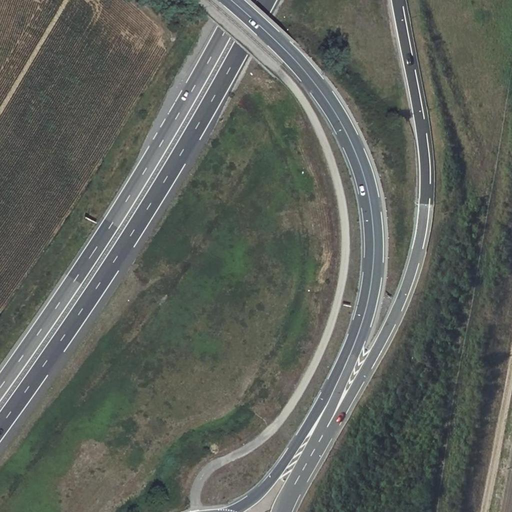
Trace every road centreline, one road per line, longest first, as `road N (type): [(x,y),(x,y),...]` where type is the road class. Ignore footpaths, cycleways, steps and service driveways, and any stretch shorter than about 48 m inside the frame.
road 1 (track): [(194,0),(299,99),(329,165),(340,260),(326,325),(293,396),(259,438),(196,476),(195,511)]
road 2 (motorway): [(0,427),(125,245),(266,0)]
road 3 (trunk): [(323,431),(390,324),(422,233),(423,144),(397,0)]
road 4 (motorway): [(241,0),(110,225),(0,387)]
road 5 (trunk): [(229,0),(319,89),(362,171),(372,275),(345,366)]
road 6 (trunk): [(345,366),(291,453),(232,511)]
road 7 (track): [(511,359),(482,511)]
